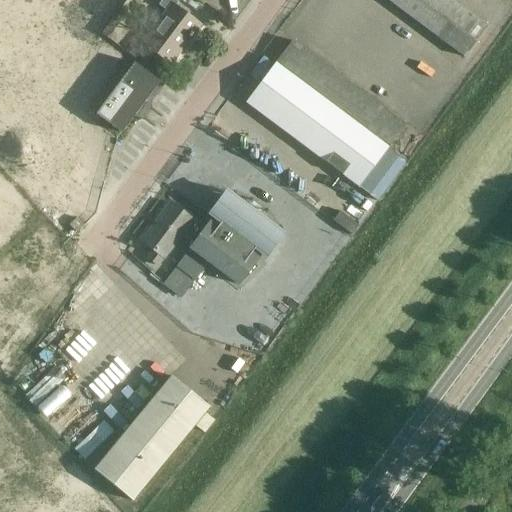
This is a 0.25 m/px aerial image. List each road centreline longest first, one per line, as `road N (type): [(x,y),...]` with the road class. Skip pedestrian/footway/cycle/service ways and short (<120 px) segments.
road 1 (unclassified): [(196,354),(104,262),(98,240),(276,0)]
road 2 (tertiary): [(511,294),(391,454),(370,511)]
road 3 (tertiary): [(374,511),(413,478),(511,344)]
